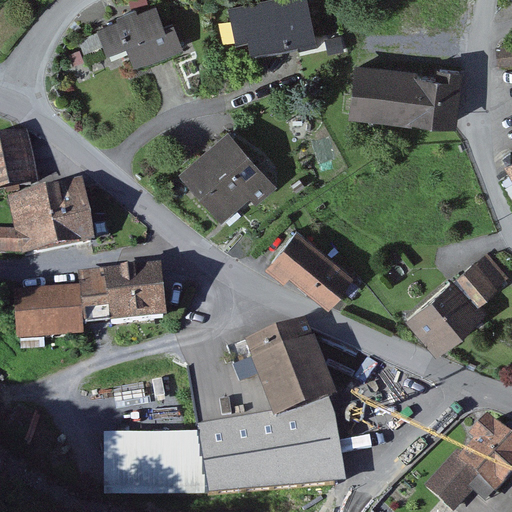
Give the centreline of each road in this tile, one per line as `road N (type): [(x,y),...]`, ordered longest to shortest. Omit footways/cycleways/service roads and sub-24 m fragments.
road 1 (residential): [(13,96),(224,271),(472,390)]
road 2 (residential): [(511,227),(484,161),(491,0)]
road 3 (track): [(188,246),(0,274)]
road 4 (residential): [(472,390),(349,511)]
